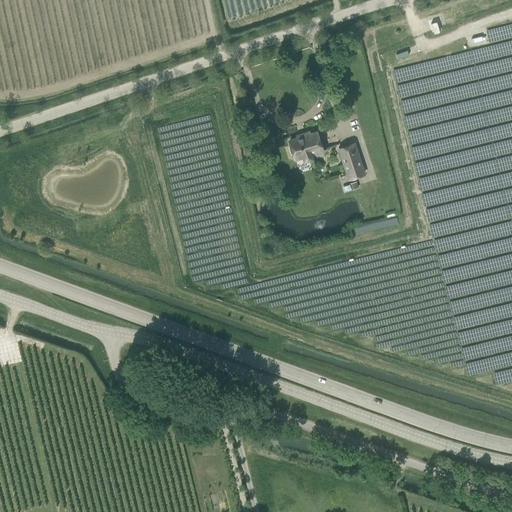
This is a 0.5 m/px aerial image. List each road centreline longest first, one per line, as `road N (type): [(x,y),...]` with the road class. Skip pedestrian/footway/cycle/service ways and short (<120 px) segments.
road 1 (tertiary): [(0,267),(511,447)]
road 2 (unclassified): [(511,496),(277,413),(142,404),(112,362),(111,335)]
road 3 (unclassified): [(111,335),(191,354),(432,443),(511,463)]
road 4 (unclassified): [(0,131),(390,0)]
